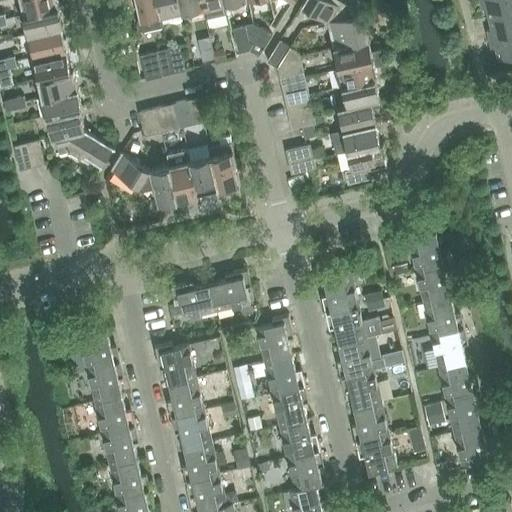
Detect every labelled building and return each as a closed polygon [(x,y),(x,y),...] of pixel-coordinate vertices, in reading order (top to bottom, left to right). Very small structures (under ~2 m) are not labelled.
[(20,0),(24,14),(59,6),(57,0),(20,0)] [(164,26),(161,15),(157,0),(132,0),(133,2),(137,1),(141,16),(137,21),(139,27),(144,30),(164,26)] [(183,18),(182,13),(181,10),(182,10),(179,0),(157,0),(161,15),(167,14),(167,16),(170,21),(177,22),(181,21),(183,18)] [(204,8),(201,0),(179,0),(182,10),(181,10),(182,13),(204,8)] [(201,0),(204,8),(206,17),(227,13),(224,3),(223,0),(201,0)] [(354,14),(352,6),(342,0),(304,0),(302,5),(329,21),(354,15),(354,14)] [(511,0),(480,0),(482,8),(487,7),(489,17),(511,12),(511,0)] [(59,6),(24,14),(29,33),(61,25),(61,26),(64,25),(59,6)] [(354,14),(354,15),(329,21),(335,47),(369,39),(363,12),(354,14)] [(511,12),(489,17),(492,28),(487,29),(489,38),(511,33),(511,12)] [(250,40),(253,42),(262,28),(254,23),(246,24),(250,40)] [(250,40),(246,24),(234,27),(239,51),(249,49),(253,42),(250,40)] [(61,26),(61,25),(29,33),(34,56),(67,48),(61,26)] [(262,28),(253,42),(249,49),(260,55),(272,34),(262,28)] [(511,33),(489,38),(491,48),(496,46),(499,58),(511,54),(511,33)] [(278,66),(291,46),(280,39),(268,60),(278,66)] [(339,66),(383,55),(381,48),(372,50),(369,39),(335,47),(339,66)] [(169,48),(174,72),(186,69),(180,45),(169,48)] [(291,46),(278,66),(280,76),(304,70),(300,51),(291,46)] [(72,69),(71,69),(67,48),(34,56),(39,77),(72,69)] [(174,72),(169,48),(157,50),(140,54),(147,79),(162,75),(174,72)] [(224,48),(215,50),(217,60),(227,58),(224,48)] [(213,49),(202,51),(205,62),(215,60),(213,49)] [(5,57),(7,68),(17,66),(15,55),(5,57)] [(383,55),(339,66),(343,84),(376,77),(378,77),(375,65),(385,63),(383,55)] [(44,96),(78,88),(74,68),(71,69),(72,69),(39,77),(44,96)] [(284,93),(308,87),(304,70),(280,76),(284,93)] [(343,84),(348,105),(381,98),(376,77),(343,84)] [(308,87),(284,93),(287,104),(311,99),(308,87)] [(81,107),(83,107),(78,88),(44,96),(48,114),(81,107)] [(14,97),(17,107),(27,105),(24,95),(14,97)] [(186,99),(192,124),(204,121),(199,96),(186,99)] [(17,107),(14,97),(4,99),(7,110),(17,107)] [(344,129),(376,121),(373,107),(382,105),(381,98),(348,105),(339,107),(344,129)] [(192,124),(186,99),(175,102),(181,126),(192,124)] [(311,99),(287,104),(290,116),(313,110),(311,99)] [(181,126),(175,102),(163,105),(169,129),(181,126)] [(169,129),(163,105),(151,108),(157,132),(169,129)] [(53,136),(85,128),(81,107),(48,114),(53,136)] [(157,132),(151,108),(139,110),(145,135),(157,132)] [(313,110),(290,116),(292,128),(303,125),(316,122),(313,110)] [(349,150),(381,142),(376,121),(344,129),(349,150)] [(316,122),(303,125),(305,134),(305,137),(319,134),(316,122)] [(53,136),(57,153),(69,150),(83,159),(86,155),(102,165),(114,146),(85,128),(53,136)] [(230,135),(220,137),(221,144),(232,141),(230,135)] [(27,141),(33,165),(45,163),(39,138),(27,141)] [(33,165),(27,141),(15,144),(21,168),(33,165)] [(232,141),(221,144),(210,146),(212,154),(219,187),(241,182),(238,171),(244,170),(241,157),(236,158),(232,141)] [(383,141),(381,142),(349,150),(353,168),(345,170),(348,183),(379,175),(376,164),(388,161),(383,141)] [(289,161),(313,155),(310,143),(286,148),(289,161)] [(151,169),(122,151),(111,168),(142,187),(154,184),(155,184),(151,169)] [(219,187),(212,154),(191,159),(198,192),(199,191),(219,187)] [(313,155),(289,161),(292,173),(316,167),(313,155)] [(170,164),(178,199),(200,194),(199,191),(198,192),(191,159),(170,164)] [(151,169),(155,184),(154,184),(159,203),(178,199),(170,164),(151,169)] [(450,261),(448,253),(442,254),(437,230),(409,236),(417,269),(450,261)] [(408,261),(396,264),(398,273),(410,270),(408,261)] [(452,295),(446,271),(452,270),(450,261),(417,269),(424,301),(452,295)] [(211,282),(218,309),(250,302),(247,285),(252,284),(248,267),(234,271),(235,276),(211,282)] [(324,303),(326,311),(359,303),(352,270),(324,277),(330,301),(324,303)] [(211,282),(188,287),(186,282),(172,285),(175,302),(181,300),(183,311),(185,317),(218,309),(211,282)] [(382,289),(366,293),(368,301),(384,297),(382,289)] [(457,318),(452,295),(424,301),(432,333),(465,326),(463,317),(457,318)] [(384,297),(368,301),(370,309),(386,305),(384,297)] [(175,302),(170,303),(172,313),(183,311),(181,300),(175,302)] [(359,303),(326,311),(328,320),(334,318),(339,342),(367,335),(359,303)] [(293,353),(287,329),(293,328),(289,313),(273,317),(274,323),(258,326),(265,359),(293,353)] [(467,359),(461,335),(467,334),(465,326),(432,333),(440,365),(467,359)] [(121,359),(119,351),(113,352),(108,328),(80,334),(88,367),(121,359)] [(339,367),(341,375),(374,367),(367,335),(339,342),(345,365),(339,367)] [(197,375),(190,342),(173,346),(172,341),(155,345),(159,359),(164,358),(170,382),(197,375)] [(403,348),(383,353),(384,356),(386,365),(406,360),(403,348)] [(240,369),(255,365),(252,351),(236,355),(240,369)] [(306,384),(304,375),(298,376),(293,353),(265,359),(273,391),(306,384)] [(209,369),(230,365),(229,358),(208,361),(209,369)] [(123,368),(121,359),(88,367),(96,399),(123,392),(117,369),(123,368)] [(473,383),(467,359),(440,365),(447,398),(480,390),(478,381),(473,383)] [(341,375),(343,384),(349,383),(354,406),(382,400),(374,367),(341,375)] [(197,375),(170,382),(175,405),(170,407),(172,415),(205,407),(197,375)] [(252,396),(250,384),(240,387),(242,398),(252,396)] [(308,392),(306,384),(273,391),(280,423),(308,417),(302,393),(308,392)] [(482,423),(477,400),(482,398),(480,390),(447,398),(455,430),(482,423)] [(136,423),(134,415),(129,416),(123,392),(96,399),(103,431),(136,423)] [(382,400),(354,406),(360,430),(354,431),(356,440),(389,432),(382,400)] [(235,401),(223,404),(226,416),(238,413),(235,401)] [(439,402),(426,405),(430,422),(443,419),(439,402)] [(172,415),(174,424),(179,422),(185,446),(212,440),(205,407),(172,415)] [(248,417),(251,429),(263,426),(260,415),(248,417)] [(288,456),(321,448),(319,439),(313,441),(308,417),(280,423),(288,456)] [(138,432),(136,423),(103,431),(111,463),(138,457),(133,433),(138,432)] [(455,430),(462,462),(479,459),(480,464),(497,460),(493,446),(488,447),(482,423),(455,430)] [(421,426),(409,428),(412,442),(424,439),(421,426)] [(356,440),(358,448),(364,447),(370,471),(397,464),(389,432),(356,440)] [(185,471),(187,479),(220,472),(212,440),(185,446),(190,470),(185,471)] [(247,447),(234,451),(238,466),(251,463),(247,447)] [(295,488),(317,483),(323,482),(317,458),(323,456),(321,448),(288,456),(295,487),(295,488)] [(151,488),(149,479),(144,480),(138,457),(111,463),(118,495),(151,488)] [(268,461),(258,463),(259,471),(270,468),(268,461)] [(447,462),(437,464),(439,473),(449,471),(447,462)] [(220,472),(187,479),(189,488),(194,487),(200,511),(206,510),(205,509),(227,504),(227,503),(220,472)] [(323,506),(317,483),(295,488),(295,487),(290,488),(295,511),(330,511),(328,505),(323,506)] [(153,496),(151,488),(118,495),(122,511),(151,511),(148,497),(153,496)] [(480,511),(511,511),(511,500),(511,499),(495,503),(496,508),(480,511)] [(235,511),(233,502),(227,503),(227,504),(205,509),(206,510),(206,511),(235,511)]
